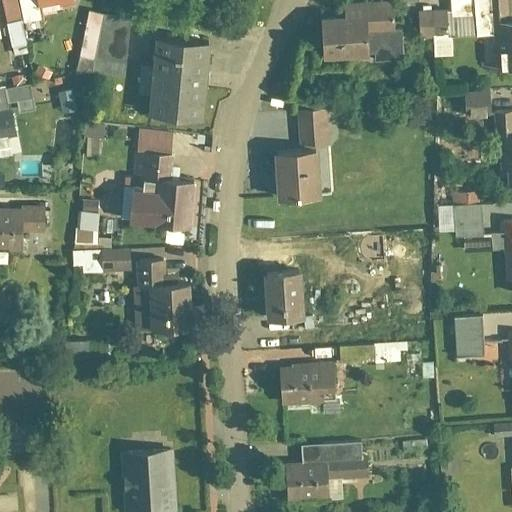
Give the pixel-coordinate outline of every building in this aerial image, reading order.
[(0,0),(4,24),(20,21),(19,16),(16,0),(0,0)] [(35,0),(16,0),(19,16),(38,13),(37,8),(35,0)] [(35,0),(37,8),(71,2),(70,0),(35,0)] [(317,18),(319,58),(366,56),(364,31),(391,30),(389,0),(341,3),(342,17),(317,18)] [(489,0),(448,0),(450,36),(491,34),(490,22),(489,0)] [(506,0),(489,0),(490,22),(508,21),(506,0)] [(443,10),(416,11),(417,39),(445,38),(443,10)] [(80,74),(124,77),(128,17),(85,14),(80,74)] [(511,20),(508,21),(490,22),(491,34),(493,71),(511,70),(511,20)] [(206,41),(150,37),(145,116),(201,120),(206,41)] [(12,101),(21,101),(22,109),(36,108),(34,85),(11,86),(12,101)] [(0,87),(0,116),(8,115),(3,87),(0,87)] [(58,91),(62,113),(74,111),(70,89),(58,91)] [(462,118),(489,117),(488,91),(461,92),(462,118)] [(295,110),(298,150),(313,149),(329,148),(326,108),(295,110)] [(511,112),(496,113),(497,139),(511,138),(511,112)] [(8,115),(0,116),(0,138),(16,135),(12,114),(8,115)] [(107,136),(107,123),(89,122),(88,136),(107,136)] [(136,130),(134,152),(168,155),(170,133),(136,130)] [(511,138),(497,139),(500,186),(511,184),(511,138)] [(270,152),(273,199),(316,196),(313,149),(298,150),(270,152)] [(153,179),(171,180),(173,155),(168,155),(134,152),(132,177),(153,179)] [(124,225),(188,230),(192,182),(171,180),(153,179),(152,192),(127,190),(124,225)] [(457,193),(457,203),(475,202),(475,192),(457,193)] [(459,236),(480,235),(479,204),(451,206),(452,236),(459,236)] [(20,209),(19,232),(41,233),(43,206),(20,205),(20,209)] [(20,209),(0,208),(0,251),(18,253),(19,232),(20,209)] [(81,248),(102,248),(102,211),(81,211),(81,248)] [(511,279),(511,292),(511,221),(500,222),(500,234),(501,250),(503,279),(511,279)] [(480,235),(459,236),(460,252),(501,250),(500,234),(480,235)] [(99,272),(133,270),(132,261),(132,249),(98,251),(99,272)] [(133,270),(134,285),(165,284),(163,259),(132,261),(133,270)] [(261,320),(300,319),(299,270),(260,271),(261,320)] [(136,332),(190,329),(188,283),(165,284),(134,285),(136,332)] [(454,357),(483,356),(481,316),(452,317),(454,357)] [(63,362),(104,360),(103,339),(62,341),(63,362)] [(278,405),(324,405),(323,363),(277,364),(278,405)] [(323,463),(360,461),(358,442),(297,445),(298,464),(323,463)] [(120,455),(124,511),(174,511),(170,451),(120,455)] [(360,461),(323,463),(324,478),(366,476),(365,460),(360,461)] [(0,484),(10,469),(0,462),(0,484)] [(284,503),(325,501),(324,478),(323,463),(298,464),(282,465),(284,503)]
